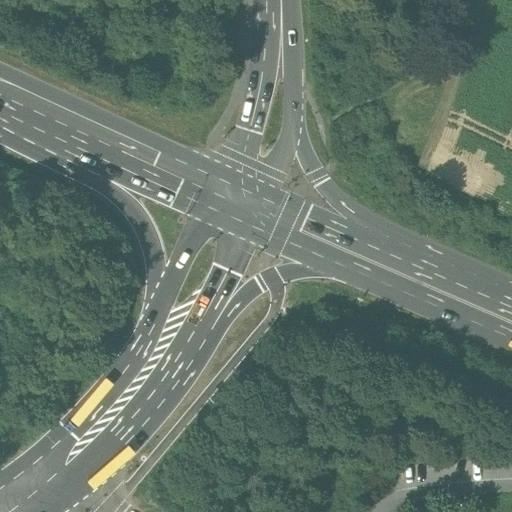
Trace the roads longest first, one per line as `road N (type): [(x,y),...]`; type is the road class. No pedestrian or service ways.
road 1 (primary): [(169,341),(270,280),(377,265)]
road 2 (primary): [(101,143),(149,236),(169,341)]
road 3 (primary): [(377,265),(329,208),(275,94)]
road 4 (secondary): [(45,478),(134,395),(169,341)]
road 5 (track): [(470,0),(421,159)]
road 6 (primary): [(377,265),(237,206)]
road 7 (secondary): [(169,341),(237,206)]
road 8 (primary): [(237,206),(101,143)]
road 9 (primary): [(511,324),(377,265)]
